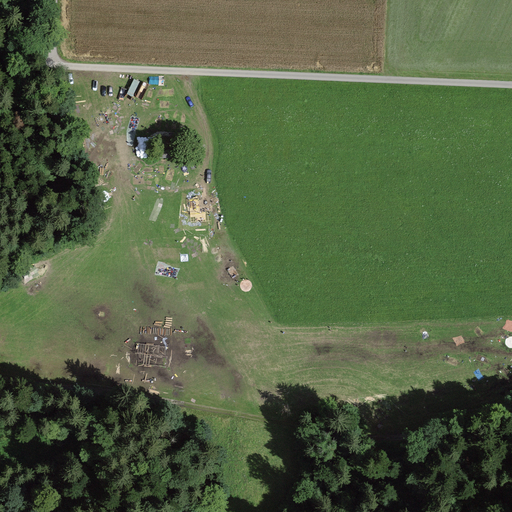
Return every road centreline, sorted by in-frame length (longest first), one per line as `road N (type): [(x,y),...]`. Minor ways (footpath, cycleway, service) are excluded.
road 1 (track): [(511,405),(401,436),(0,375)]
road 2 (track): [(0,62),(511,84)]
